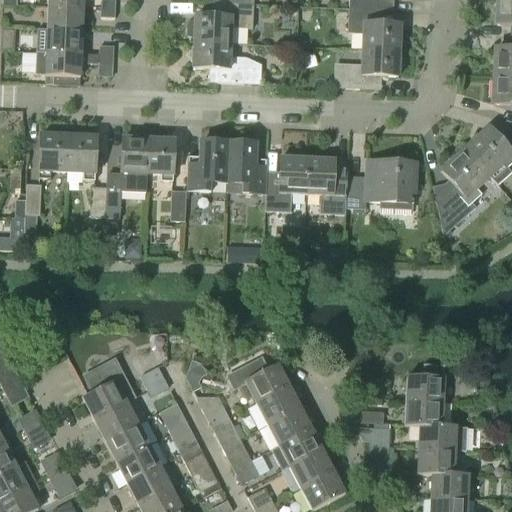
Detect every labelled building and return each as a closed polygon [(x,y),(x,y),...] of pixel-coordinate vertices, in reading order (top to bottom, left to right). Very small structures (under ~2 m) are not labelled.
[(47,0),(47,10),(82,11),(82,0),(47,0)] [(356,0),(356,12),(375,13),(385,14),(385,0),(398,0),(410,1),(409,0),(356,0)] [(511,0),(496,0),(496,27),(511,27),(511,0)] [(100,3),(100,12),(114,13),(114,4),(100,3)] [(228,46),(229,30),(245,31),(246,7),(225,6),(219,6),(218,20),(194,19),(194,21),(191,24),(188,24),(187,40),(190,40),(193,43),(193,44),(228,46)] [(46,33),(81,34),(82,11),(47,10),(46,33)] [(100,20),(114,21),(114,13),(100,12),(100,20)] [(398,54),(399,28),(375,27),(375,13),(356,12),(348,12),(347,35),(362,36),(361,52),(398,54)] [(14,31),(1,31),(0,51),(0,52),(13,53),(14,31)] [(81,34),(46,33),(45,56),(80,57),(81,34)] [(215,86),(217,86),(243,87),(244,63),(228,63),(228,46),(193,44),(192,71),(213,72),(213,85),(215,86)] [(99,49),(98,58),(112,59),(112,50),(99,49)] [(511,52),(495,51),(493,79),(511,80),(511,52)] [(344,67),(343,92),(372,93),(373,79),(397,80),(398,54),(361,52),(360,68),(344,67)] [(52,80),(52,88),(79,89),(80,66),(96,67),(96,66),(98,66),(98,58),(80,57),(45,56),(35,55),(34,78),(44,78),(44,79),(52,80)] [(98,58),(98,66),(112,67),(112,59),(98,58)] [(511,80),(493,79),(492,107),(511,107),(511,80)] [(511,126),(505,124),(501,136),(496,140),(488,131),(464,153),(488,178),(496,188),(510,175),(505,169),(511,163),(511,126)] [(67,139),(39,138),(37,181),(49,182),(49,174),(66,174),(67,139)] [(95,140),(67,139),(66,174),(83,175),(82,183),(93,184),(95,140)] [(146,176),(147,143),(121,142),(120,178),(105,177),(105,191),(120,192),(120,195),(145,196),(146,176)] [(173,144),(147,143),(146,176),(161,176),(160,184),(171,184),(173,144)] [(225,186),(227,146),(200,145),(199,167),(186,166),(185,195),(209,196),(209,186),(225,186)] [(239,197),(264,198),(266,170),(253,169),(254,147),(227,146),(225,186),(240,187),(239,197)] [(481,197),(475,190),(488,178),(464,153),(440,174),(452,187),(447,191),(444,187),(431,190),(442,239),(475,210),(471,206),(481,197)] [(290,197),(304,198),(306,162),(279,161),(278,190),(265,189),(264,198),(264,214),(289,215),(290,197)] [(306,162),(304,198),(319,198),(318,217),(344,218),(344,212),(345,212),(345,192),(332,191),(333,163),(306,162)] [(346,179),(345,192),(345,212),(365,213),(365,205),(379,205),(379,212),(411,213),(411,207),(413,207),(414,167),(366,165),(365,180),(346,179)] [(10,178),(9,196),(19,197),(20,179),(10,178)] [(40,188),(25,188),(24,203),(24,218),(39,219),(40,188)] [(104,221),(105,191),(90,191),(89,221),(104,221)] [(120,192),(105,191),(104,221),(119,222),(120,195),(120,192)] [(169,224),(183,225),(184,195),(170,194),(169,224)] [(13,221),(24,222),(24,218),(24,203),(15,203),(13,221)] [(0,242),(0,253),(22,255),(23,243),(0,242)] [(139,246),(125,246),(125,259),(139,259),(139,246)] [(261,262),(261,259),(261,252),(244,251),(243,259),(243,261),(261,262)] [(298,254),(285,254),(285,260),(285,266),(297,266),(297,260),(298,254)] [(0,366),(8,362),(5,356),(11,353),(5,342),(0,344),(0,366)] [(360,356),(374,368),(385,355),(371,343),(360,356)] [(255,406),(288,389),(276,367),(267,372),(261,360),(225,379),(233,393),(245,387),(255,406)] [(91,396),(81,401),(93,423),(126,405),(134,401),(114,361),(81,378),(91,396)] [(0,366),(0,376),(13,370),(8,362),(0,366)] [(153,385),(158,395),(167,390),(162,380),(156,371),(139,380),(145,390),(153,385)] [(442,405),(443,380),(406,379),(405,404),(442,405)] [(18,380),(9,384),(14,394),(23,389),(18,380)] [(9,384),(0,389),(6,398),(14,394),(9,384)] [(158,395),(153,385),(145,390),(150,399),(158,395)] [(288,389),(255,406),(266,428),(299,411),(288,389)] [(361,396),(360,407),(370,408),(371,396),(361,396)] [(381,397),(371,396),(370,408),(381,408),(381,397)] [(194,400),(207,425),(217,420),(222,430),(231,425),(217,400),(194,400)] [(455,431),(455,429),(440,429),(442,405),(405,404),(404,429),(418,429),(455,431)] [(137,427),(126,405),(93,423),(104,444),(137,427)] [(384,408),(384,418),(402,419),(403,409),(384,408)] [(299,411),(266,428),(277,449),(310,432),(299,411)] [(207,425),(221,451),(239,442),(231,425),(222,430),(217,420),(207,425)] [(40,422),(31,427),(36,436),(45,432),(40,422)] [(184,423),(175,427),(180,437),(189,433),(184,423)] [(36,436),(31,427),(23,431),(28,441),(36,436)] [(104,444),(115,466),(148,448),(137,427),(104,444)] [(167,432),(172,442),(180,437),(175,427),(167,432)] [(455,431),(418,429),(417,452),(454,454),(465,455),(466,431),(455,431)] [(277,449),(288,470),(321,453),(310,432),(277,449)] [(239,442),(221,451),(225,458),(243,448),(239,442)] [(378,445),(368,444),(368,455),(378,456),(378,445)] [(388,445),(378,445),(378,456),(387,456),(388,445)] [(3,447),(0,448),(0,475),(15,468),(3,447)] [(148,448),(115,466),(126,487),(159,470),(148,448)] [(198,449),(180,459),(189,475),(197,470),(206,465),(198,449)] [(417,452),(416,477),(430,478),(430,477),(453,478),(453,477),(454,454),(417,452)] [(299,492),(332,474),(321,453),(288,470),(299,492)] [(239,463),(244,473),(253,468),(248,458),(239,463)] [(230,468),(240,488),(258,479),(253,468),(244,473),(239,463),(230,468)] [(0,503),(26,490),(35,485),(24,464),(15,468),(0,475),(0,503)] [(62,465),(53,469),(58,479),(67,475),(62,465)] [(197,470),(202,480),(212,475),(206,465),(197,470)] [(58,479),(53,469),(45,474),(50,483),(58,479)] [(170,491),(159,470),(126,487),(137,508),(170,491)] [(202,480),(197,470),(189,475),(203,501),(220,492),(212,475),(202,480)] [(332,474),(299,492),(309,511),(314,511),(344,497),(332,474)] [(288,477),(270,487),(275,498),(294,489),(288,477)] [(466,503),(467,478),(453,477),(453,478),(430,477),(430,478),(429,501),(466,503)] [(0,503),(0,511),(36,511),(29,497),(39,492),(35,485),(26,490),(0,503)] [(181,511),(170,491),(137,508),(138,511),(181,511)] [(393,505),(403,505),(404,494),(394,493),(393,505)] [(404,494),(403,505),(413,506),(414,494),(404,494)] [(270,501),(262,505),(265,511),(272,511),(275,511),(270,501)] [(429,501),(428,511),(465,511),(466,503),(429,501)]
